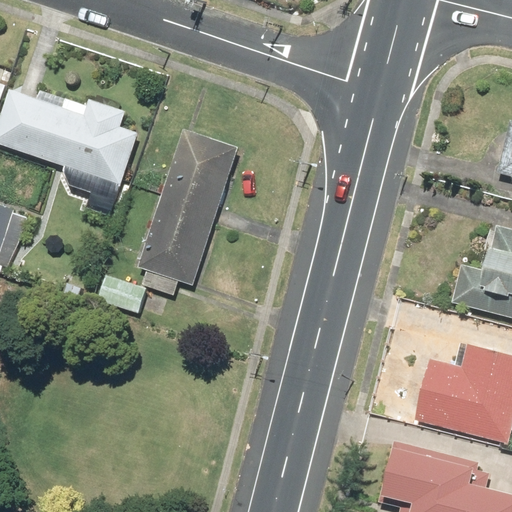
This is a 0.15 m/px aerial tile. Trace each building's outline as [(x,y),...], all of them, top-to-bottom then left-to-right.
[(5,84),(0,98),(0,142),(124,183),(142,129),(5,84)] [(511,186),(511,126),(498,183),(511,186)] [(233,142),(187,128),(146,262),(192,276),(233,142)] [(25,215),(0,205),(0,265),(7,268),(25,215)] [(511,229),(503,256),(511,258),(511,229)] [(151,293),(105,278),(98,301),(144,316),(151,293)] [(415,408),(503,443),(511,407),(511,352),(472,336),(464,367),(429,353),(415,408)] [(511,511),(511,482),(483,473),(485,465),(400,436),(389,487),(424,499),(421,511),(511,511)]
